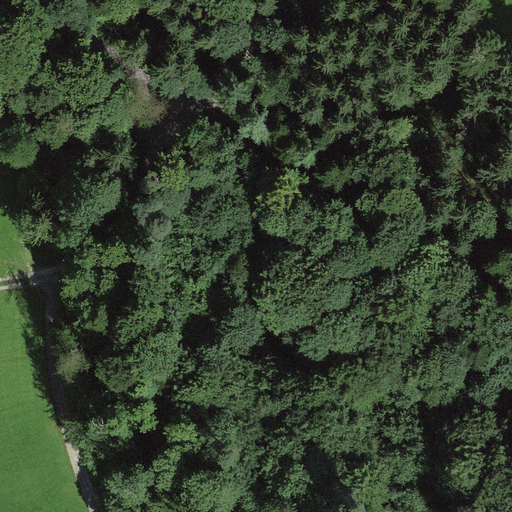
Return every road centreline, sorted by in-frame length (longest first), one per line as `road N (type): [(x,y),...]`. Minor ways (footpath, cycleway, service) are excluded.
road 1 (track): [(97,511),(54,365),(59,277),(95,248),(185,111)]
road 2 (track): [(511,288),(185,111)]
road 3 (track): [(48,0),(185,111)]
road 4 (track): [(185,111),(288,0)]
